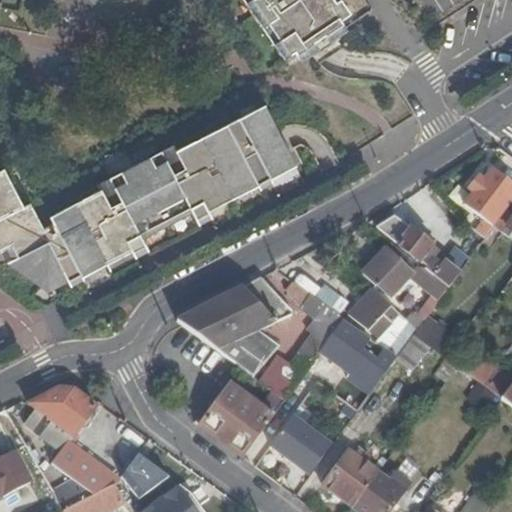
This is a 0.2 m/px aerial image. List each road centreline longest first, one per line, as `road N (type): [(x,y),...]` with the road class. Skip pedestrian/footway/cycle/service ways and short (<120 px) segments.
road 1 (tertiary): [(121,350),(163,301),(494,117)]
road 2 (residential): [(121,350),(152,413),(277,511)]
road 3 (tertiary): [(0,391),(65,357),(121,350)]
